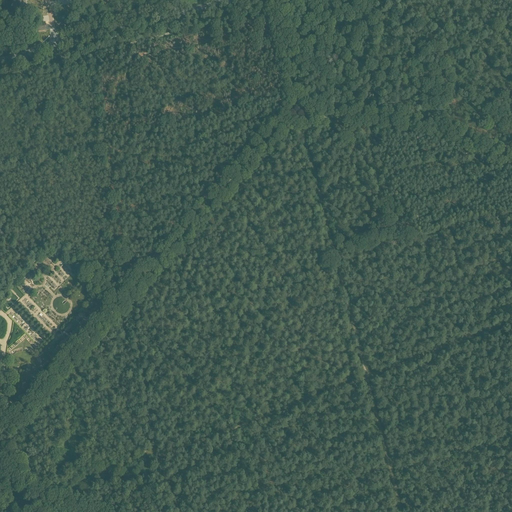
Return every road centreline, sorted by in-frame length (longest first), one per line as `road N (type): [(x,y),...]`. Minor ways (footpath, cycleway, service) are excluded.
road 1 (track): [(511,161),(411,119),(299,119),(401,511)]
road 2 (track): [(511,322),(51,497)]
road 3 (track): [(8,423),(295,101)]
road 4 (unknown): [(0,172),(74,149),(108,83),(135,59),(353,0)]
road 5 (primary): [(55,45),(231,0)]
road 6 (track): [(128,293),(156,456)]
road 7 (track): [(276,0),(299,119),(283,121)]
